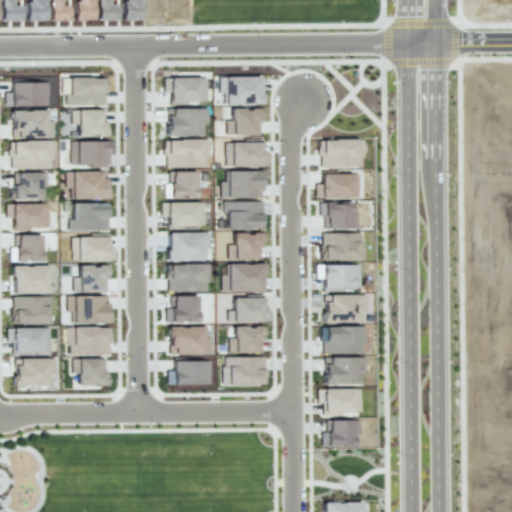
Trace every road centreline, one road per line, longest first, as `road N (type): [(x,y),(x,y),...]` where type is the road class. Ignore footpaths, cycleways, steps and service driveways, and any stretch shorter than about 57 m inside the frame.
road 1 (tertiary): [(401,0),(407,511)]
road 2 (tertiary): [(436,511),(433,41)]
road 3 (residential): [(433,41),(0,47)]
road 4 (residential): [(133,45),(139,412)]
road 5 (residential): [(288,409),(286,130),(299,97)]
road 6 (residential): [(288,409),(0,414)]
